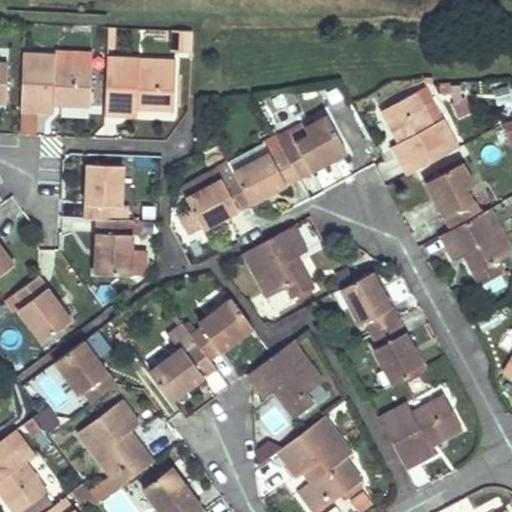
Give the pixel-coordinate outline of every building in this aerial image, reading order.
[(170,29),(170,51),(192,51),(192,29),(170,29)] [(56,54),(23,52),(21,110),(52,111),(53,102),(90,105),(92,66),(55,65),(56,54)] [(139,58),(106,57),(103,113),(136,114),(137,108),(174,108),(176,70),(139,68),(139,58)] [(415,92),(381,110),(400,142),(392,147),(407,174),(457,147),(442,120),(433,124),(415,92)] [(308,133),(282,147),(284,151),(298,177),(345,151),(327,116),(304,127),(308,133)] [(269,153),(233,171),(236,177),(250,203),(298,177),(284,151),(272,157),(269,153)] [(122,165),(88,163),(85,218),(97,218),(114,219),(114,204),(122,205),(122,165)] [(459,163),(426,181),(452,229),(480,214),(466,188),(472,184),(459,163)] [(222,179),(186,198),(203,228),(250,203),(236,177),(224,184),(222,179)] [(452,229),(440,235),(454,259),(465,255),(481,284),(502,273),(495,261),(511,252),(511,250),(489,209),(480,214),(452,229)] [(126,232),(126,219),(114,219),(97,218),(95,271),(130,273),(145,274),(147,250),(131,248),(132,232),(126,232)] [(293,225),(243,251),(274,310),(293,300),(292,297),(312,286),(296,255),(307,250),(293,225)] [(0,275),(13,264),(0,245),(0,275)] [(371,271),(341,288),(360,323),(365,322),(371,333),(397,319),(371,271)] [(39,275),(6,300),(14,312),(18,308),(41,341),(71,319),(39,275)] [(203,327),(191,335),(209,359),(252,327),(231,298),(198,322),(203,327)] [(397,319),(371,333),(378,345),(374,348),(393,384),(424,367),(397,319)] [(182,347),(149,371),(170,400),(215,367),(209,359),(191,335),(180,343),(182,347)] [(84,339),(55,360),(79,394),(85,391),(92,402),(117,384),(84,339)] [(293,340),(247,373),(265,398),(274,390),(294,417),(313,403),(305,394),(323,380),(293,340)] [(511,357),(503,373),(511,377),(511,357)] [(407,402),(379,418),(406,469),(435,453),(427,439),(434,436),(437,442),(462,428),(445,395),(413,412),(407,402)] [(121,400),(78,432),(118,487),(153,461),(130,430),(140,424),(121,400)] [(22,420),(30,437),(59,423),(51,406),(22,420)] [(279,449),(277,450),(298,477),(305,471),(330,505),(362,479),(346,458),(352,453),(323,416),(279,449)] [(14,430),(0,440),(0,492),(13,511),(19,511),(46,492),(47,491),(25,462),(33,455),(14,430)] [(257,449),(258,464),(277,450),(279,449),(270,440),(257,449)] [(171,467),(143,488),(160,511),(201,511),(203,511),(171,467)] [(321,511),(355,511),(373,504),(366,490),(321,510),(321,511)] [(44,511),(55,504),(46,492),(19,511),(44,511)] [(74,511),(64,497),(55,504),(44,511),(74,511)]
